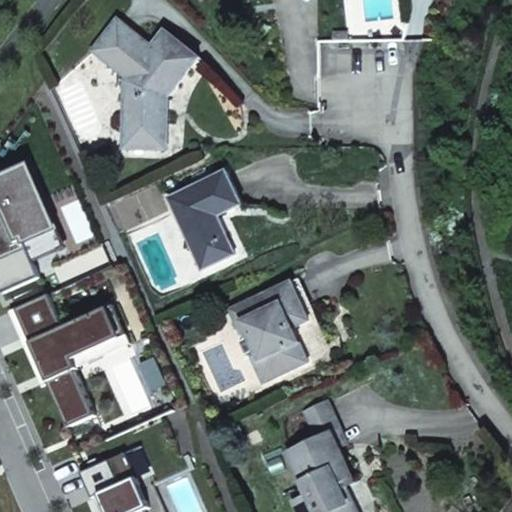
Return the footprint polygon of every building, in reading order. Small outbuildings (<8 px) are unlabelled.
[(118,22),(93,53),(109,65),(134,34),(118,22)] [(125,82),(124,149),(158,149),(158,129),(168,129),(168,98),(190,71),(171,55),(179,44),(165,33),(152,49),(134,34),(109,65),(128,80),(125,82)] [(352,35),(337,35),(337,43),(352,42),(352,35)] [(171,55),(190,71),(199,60),(179,44),(171,55)] [(158,129),(158,149),(168,150),(168,129),(158,129)] [(54,229),(25,241),(35,264),(69,249),(32,164),(27,166),(54,229)] [(27,166),(0,177),(0,275),(8,294),(41,279),(35,264),(25,241),(54,229),(27,166)] [(227,172),(169,199),(203,271),(228,259),(221,245),(224,239),(229,237),(219,216),(218,214),(224,211),(228,212),(243,205),(227,172)] [(237,255),(229,237),(224,239),(221,245),(228,259),(237,255)] [(315,312),(299,278),(293,281),(305,307),(309,315),(315,312)] [(293,281),(237,307),(248,333),(258,354),(259,355),(262,362),(268,359),(277,378),(311,363),(302,342),(291,347),(287,337),(290,330),(295,327),(311,320),(309,315),(305,307),(293,281)] [(51,295),(17,310),(49,382),(69,429),(97,417),(77,371),(73,362),(76,361),(111,345),(98,314),(66,329),(51,295)] [(73,362),(77,371),(80,370),(134,346),(116,306),(98,314),(111,345),(76,361),(73,362)] [(231,309),(240,328),(243,335),(248,333),(237,307),(231,309)] [(17,310),(12,313),(43,385),(49,382),(17,310)] [(302,342),(295,327),(290,330),(287,337),(291,347),(302,342)] [(277,378),(268,359),(262,362),(259,355),(254,357),(266,384),(277,378)] [(319,440),(334,433),(335,434),(341,447),(351,443),(332,401),(306,413),(319,440)] [(349,511),(357,508),(354,502),(350,504),(343,490),(357,483),(341,447),(335,434),(334,433),(319,440),(289,453),(309,496),(294,503),(298,511),(349,511)] [(128,454),(83,473),(94,499),(98,498),(102,496),(108,511),(147,511),(152,509),(128,454)] [(108,511),(102,496),(98,498),(104,511),(108,511)]
